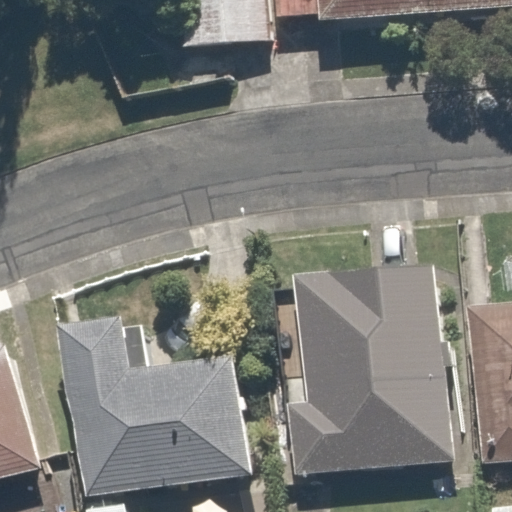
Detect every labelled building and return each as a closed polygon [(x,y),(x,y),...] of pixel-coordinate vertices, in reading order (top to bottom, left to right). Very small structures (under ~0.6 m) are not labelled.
[(273,0),(173,0),(175,44),(275,41),(273,0)] [(511,0),(280,0),(281,16),(316,14),(317,27),(511,10),(511,0)] [(468,474),(445,261),(301,275),(315,408),(291,410),(299,491),(468,474)] [(511,309),(463,317),(487,474),(511,470),(511,309)] [(136,329),(59,345),(73,504),(254,488),(244,368),(141,377),(136,329)] [(8,360),(0,362),(0,485),(40,474),(8,360)]
